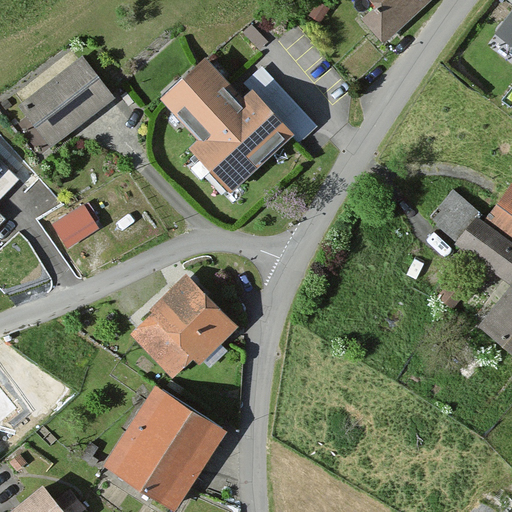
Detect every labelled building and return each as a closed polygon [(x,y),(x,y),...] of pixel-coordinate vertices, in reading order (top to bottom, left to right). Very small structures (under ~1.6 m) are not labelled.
[(418,0),(364,0),(388,27),(418,0)] [(511,9),(498,29),(511,38),(511,9)] [(243,98),(205,57),(160,99),(198,140),(189,148),(230,193),(294,134),(252,90),(243,98)] [(106,98),(76,60),(13,109),(43,147),(106,98)] [(484,212),(451,188),(426,223),(506,282),(470,330),(511,361),(511,183),(508,180),(484,212)] [(99,230),(83,204),(52,223),(68,249),(99,230)] [(229,320),(181,277),(127,336),(175,379),(229,320)] [(167,511),(220,429),(153,387),(101,470),(166,511),(167,511)] [(55,511),(35,488),(6,511),(55,511)]
